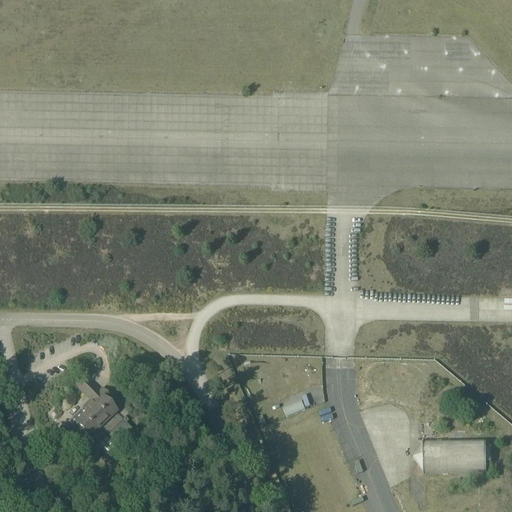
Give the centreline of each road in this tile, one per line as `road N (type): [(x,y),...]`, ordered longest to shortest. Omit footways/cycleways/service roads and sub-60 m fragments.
road 1 (track): [(0,209),(340,211)]
road 2 (track): [(340,211),(511,222)]
